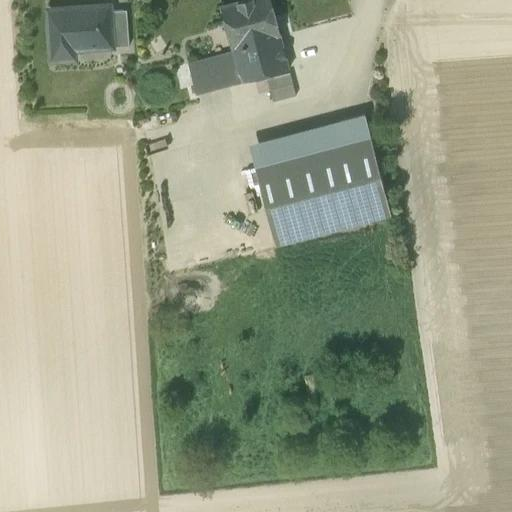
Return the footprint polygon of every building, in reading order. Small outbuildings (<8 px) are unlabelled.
[(244,0),(221,6),(232,47),(280,35),(270,0),(244,0)] [(50,12),(53,59),(74,58),(73,48),(110,46),(111,46),(109,11),(109,7),(50,12)] [(110,46),(110,48),(129,46),(127,10),(109,11),(111,46),(110,46)] [(234,52),(223,55),(188,64),(196,94),(231,85),(289,69),(280,35),(232,47),(234,52)] [(267,79),(273,101),(296,95),(290,73),(267,79)] [(249,145),(255,168),(371,137),(366,114),(249,145)] [(255,168),(276,245),(315,234),(392,214),(371,137),(255,168)]
